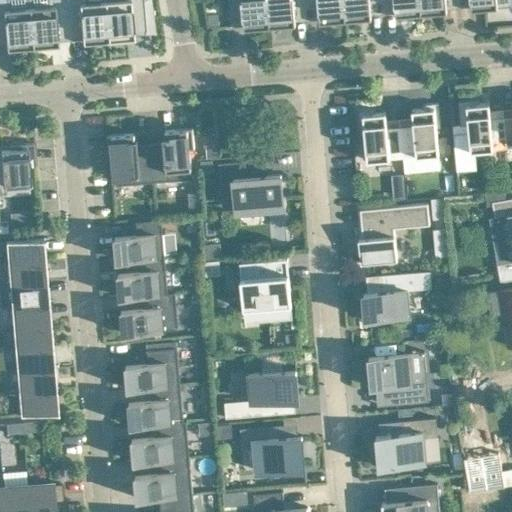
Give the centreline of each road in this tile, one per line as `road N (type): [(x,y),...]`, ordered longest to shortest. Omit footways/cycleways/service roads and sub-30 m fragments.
road 1 (residential): [(341,511),(306,75)]
road 2 (residential): [(94,505),(66,95)]
road 3 (residential): [(306,75),(511,55)]
road 4 (residential): [(66,95),(188,85)]
